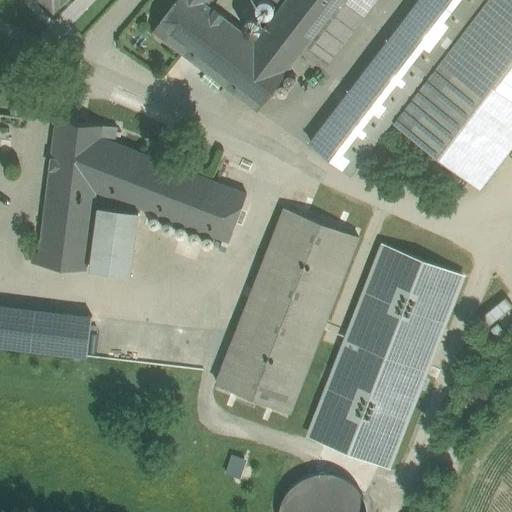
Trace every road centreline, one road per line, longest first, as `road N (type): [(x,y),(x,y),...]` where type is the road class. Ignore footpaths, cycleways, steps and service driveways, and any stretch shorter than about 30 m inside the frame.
road 1 (track): [(511,185),(426,231),(281,143),(0,23)]
road 2 (track): [(281,143),(388,0)]
